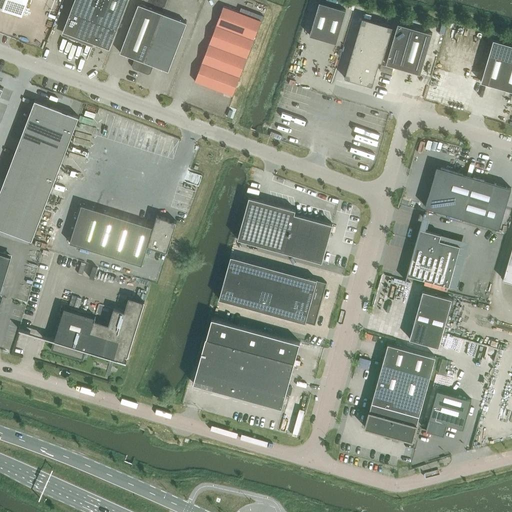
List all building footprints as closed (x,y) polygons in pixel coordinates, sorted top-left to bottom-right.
[(0,0),(0,6),(22,15),(27,0),(0,0)] [(74,0),(63,31),(110,49),(128,0),(74,0)] [(319,2),(309,35),(336,43),(346,10),(319,2)] [(168,71),(187,22),(138,4),(120,53),(135,58),(132,66),(133,68),(148,74),(151,73),(154,65),(168,71)] [(195,81),(233,96),(261,20),(223,6),(195,81)] [(345,78),(375,87),(393,27),(365,19),(358,43),(356,42),(345,78)] [(386,64),(420,74),(432,33),(398,23),(386,64)] [(481,82),(511,90),(511,44),(493,39),(481,82)] [(0,227),(32,240),(79,117),(35,101),(0,193),(0,227)] [(511,193),(494,188),(436,171),(425,211),(499,233),(511,193)] [(191,193),(192,180),(179,179),(179,192),(191,193)] [(326,248),(327,247),(329,238),(333,225),(333,224),(295,213),(297,209),(250,195),(238,237),(276,249),(322,262),(326,248)] [(182,212),(185,202),(179,200),(176,211),(182,212)] [(142,204),(139,210),(147,214),(150,207),(142,204)] [(168,252),(177,222),(157,216),(154,227),(82,205),(70,244),(142,265),(148,246),(168,252)] [(407,280),(449,291),(460,251),(439,245),(441,239),(419,233),(407,280)] [(511,248),(502,284),(511,287),(511,248)] [(232,256),(231,255),(225,277),(221,292),(219,299),(232,302),(244,306),(256,309),(268,312),(281,316),(293,319),(305,323),(306,322),(315,325),(321,304),(327,283),(317,280),(317,279),(305,276),(293,273),(280,269),(268,266),(256,262),(244,259),(232,256)] [(0,305),(1,303),(0,302),(0,295),(10,263),(0,259),(0,305)] [(439,353),(452,304),(423,296),(410,345),(439,353)] [(53,339),(18,328),(18,329),(53,340),(50,349),(82,359),(85,350),(125,362),(125,361),(123,360),(124,355),(127,356),(144,301),(132,298),(128,297),(123,311),(113,308),(108,324),(94,320),(95,317),(63,307),(53,339)] [(206,346),(203,356),(193,393),(281,417),(293,372),(294,371),(295,366),(299,352),(212,327),(211,327),(206,346)] [(372,401),(365,427),(382,432),(395,435),(413,440),(430,376),(436,356),(394,345),(388,343),(386,348),(384,357),(382,363),(380,372),(375,390),(372,401)] [(18,354),(4,354),(4,368),(18,369),(18,354)] [(437,389),(426,430),(444,435),(447,424),(463,429),(472,399),(437,389)]
